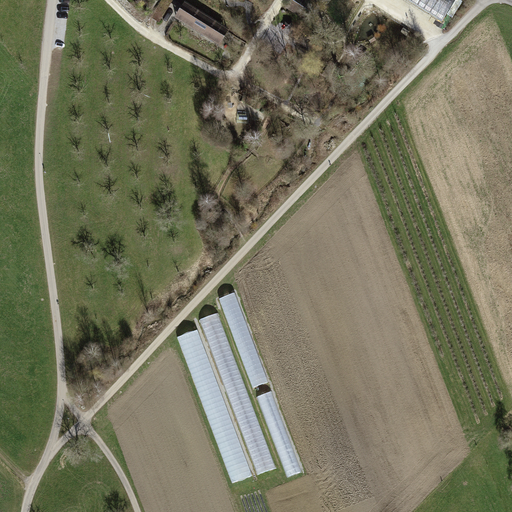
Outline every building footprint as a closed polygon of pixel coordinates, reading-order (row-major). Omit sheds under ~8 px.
[(455,0),(408,0),(442,21),(456,0),(455,0)] [(309,12),(292,1),(287,7),(304,18),(309,12)] [(222,27),(190,8),(182,21),(214,41),(222,27)] [(323,21),(317,17),(314,21),(320,25),(323,21)] [(368,59),(363,54),(357,61),(362,65),(368,59)] [(235,365),(220,311),(204,316),(218,366),(227,363),(230,373),(238,371),(236,365),(235,365)] [(274,466),(260,431),(245,437),(259,472),(274,466)]
